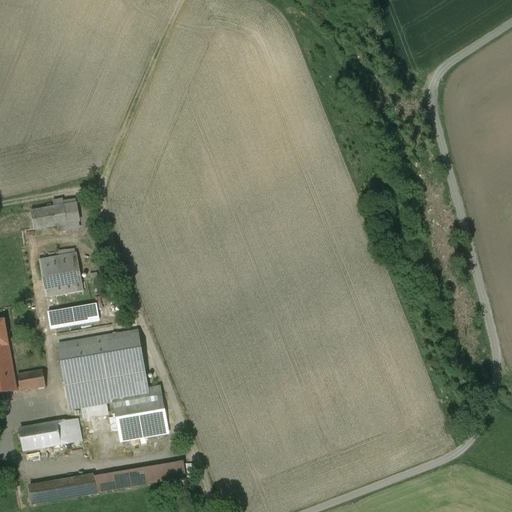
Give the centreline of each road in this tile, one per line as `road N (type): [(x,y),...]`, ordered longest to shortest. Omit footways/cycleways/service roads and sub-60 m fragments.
road 1 (unclassified): [(511,29),(452,72),(434,110),(494,345),(489,407),(459,452),(311,511)]
road 2 (track): [(218,511),(100,202),(181,0)]
